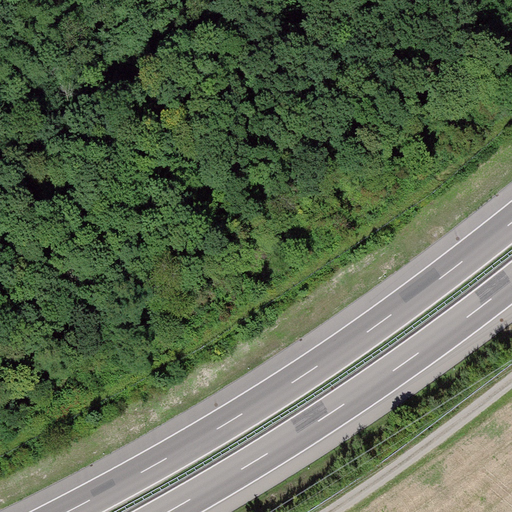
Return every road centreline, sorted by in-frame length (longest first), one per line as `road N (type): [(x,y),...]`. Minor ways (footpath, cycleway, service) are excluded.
road 1 (motorway): [(511,223),(317,367),(68,511)]
road 2 (motorway): [(170,511),(324,418),(511,284)]
road 3 (track): [(335,511),(511,379)]
